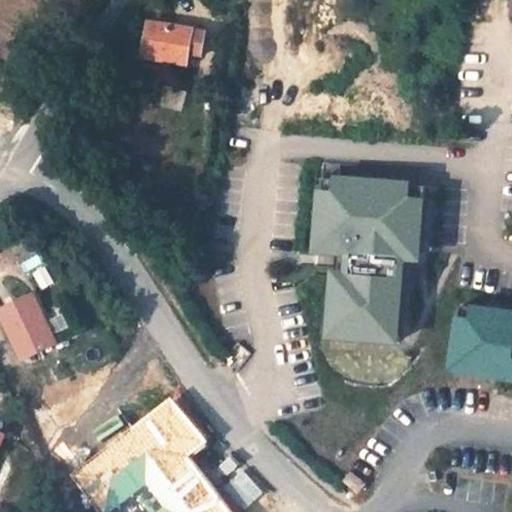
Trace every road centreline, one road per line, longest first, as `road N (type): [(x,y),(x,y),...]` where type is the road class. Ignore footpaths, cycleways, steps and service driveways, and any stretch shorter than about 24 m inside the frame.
road 1 (residential): [(323,511),(266,462),(193,373),(84,214),(17,163)]
road 2 (residential): [(117,0),(17,163)]
